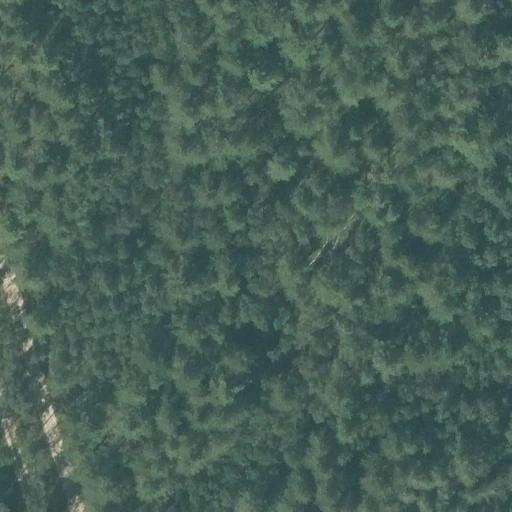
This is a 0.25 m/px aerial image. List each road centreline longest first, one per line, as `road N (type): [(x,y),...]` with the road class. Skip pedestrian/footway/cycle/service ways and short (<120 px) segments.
road 1 (track): [(82,511),(0,220)]
road 2 (track): [(0,381),(36,511)]
